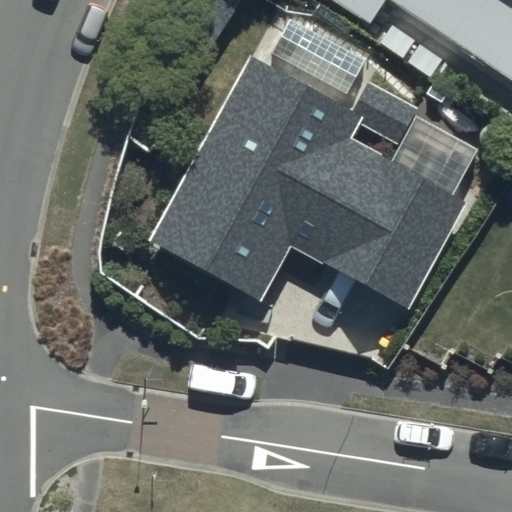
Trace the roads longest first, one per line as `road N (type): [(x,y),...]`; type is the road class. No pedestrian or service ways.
road 1 (residential): [(511,484),(0,399)]
road 2 (residential): [(50,0),(0,147)]
